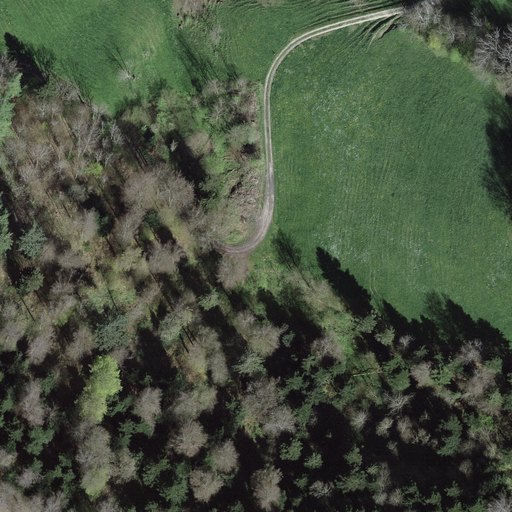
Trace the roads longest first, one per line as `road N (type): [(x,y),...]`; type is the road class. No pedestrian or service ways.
road 1 (track): [(267,221),(249,246),(222,247),(118,131),(72,99),(0,79)]
road 2 (track): [(267,221),(266,106),(280,58),(315,32),(436,0)]
